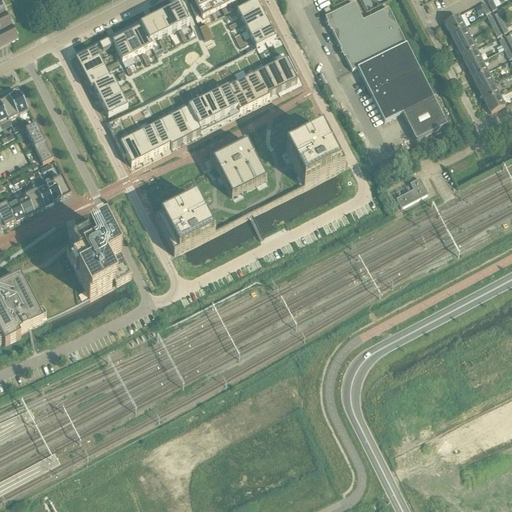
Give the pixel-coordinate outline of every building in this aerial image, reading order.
[(206,0),(193,0),(193,1),(201,16),(203,20),(214,14),(206,0)] [(219,0),(206,0),(214,14),(224,9),(219,0)] [(219,0),(224,9),(236,3),(234,0),(219,0)] [(193,1),(189,5),(195,19),(201,16),(193,1)] [(492,1),(487,4),(493,13),(497,11),(492,1)] [(241,12),(237,14),(242,24),(261,14),(257,4),(251,7),(241,12)] [(388,10),(363,22),(354,5),(325,20),(353,73),(358,71),(406,46),(388,10)] [(486,17),(490,15),(485,5),(481,7),(481,8),(484,14),(486,17)] [(481,8),(476,11),(479,17),(484,14),(481,8)] [(180,9),(170,14),(179,32),(189,27),(180,9)] [(326,17),(331,14),(329,9),(323,11),(326,17)] [(0,32),(12,27),(5,14),(0,16),(0,32)] [(170,14),(160,19),(169,37),(178,32),(179,32),(170,14)] [(261,14),(242,24),(242,25),(246,33),(266,23),(261,14)] [(499,14),(494,17),(499,26),(504,24),(499,14)] [(450,37),(464,29),(459,18),(444,26),(450,37)] [(492,29),(496,27),(492,18),(487,20),(492,29)] [(160,19),(151,24),(160,41),(169,37),(160,19)] [(266,23),(246,33),(251,42),(271,32),(266,23)] [(145,26),(140,29),(141,31),(142,30),(150,46),(151,46),(159,42),(160,41),(151,24),(145,26)] [(504,24),(499,26),(504,36),(509,34),(504,24)] [(207,26),(199,30),(204,43),(212,39),(213,39),(208,29),(207,27),(207,26)] [(12,27),(0,32),(0,49),(18,40),(12,27)] [(497,40),(502,37),(496,27),(492,29),(497,40)] [(456,48),(470,41),(464,29),(450,37),(456,48)] [(141,31),(132,35),(142,55),(152,50),(151,46),(150,46),(142,30),(141,31)] [(271,32),(251,42),(256,52),(256,51),(275,42),(276,42),(273,36),(271,32)] [(132,35),(123,40),(133,60),(141,56),(142,55),(132,35)] [(115,124),(108,128),(118,148),(130,142),(140,137),(150,132),(159,127),(169,122),(178,118),(188,112),(198,107),(208,103),(217,98),(227,93),(231,91),(237,88),(247,83),(256,78),(266,73),(276,68),(290,61),(280,40),(275,42),(256,51),(257,52),(254,53),(246,58),(244,58),(216,73),(215,73),(201,80),(198,82),(185,89),(163,100),(140,112),(130,117),(115,124)] [(123,40),(112,45),(114,49),(117,54),(122,65),(132,60),(133,60),(123,40)] [(91,55),(76,63),(81,73),(100,63),(97,57),(114,49),(112,45),(110,41),(89,52),(91,55)] [(462,59),(476,52),(470,41),(456,48),(462,59)] [(503,52),(508,50),(503,41),(499,43),(503,52)] [(371,98),(420,74),(406,46),(358,71),(371,98)] [(509,62),(511,60),(511,57),(508,50),(503,52),(509,62)] [(468,71),(482,63),(476,52),(462,59),(468,71)] [(290,61),(276,68),(287,90),(297,85),(294,79),(299,77),(290,61)] [(100,63),(81,73),(86,82),(105,72),(100,63)] [(473,82),(488,75),(482,63),(468,71),(473,82)] [(276,68),(266,73),(277,95),(287,90),(276,68)] [(105,72),(86,82),(91,92),(113,81),(113,80),(110,81),(105,72)] [(266,73),(256,78),(269,102),(269,101),(268,99),(277,95),(266,73)] [(420,74),(371,98),(385,126),(403,117),(416,143),(447,128),(434,102),(420,74)] [(479,93),(493,86),(488,75),(473,82),(479,93)] [(256,78),(247,83),(259,106),(269,102),(256,78)] [(113,81),(91,92),(94,91),(98,100),(118,90),(117,89),(113,81)] [(247,83),(237,88),(249,111),(259,106),(247,83)] [(485,104),(499,97),(493,86),(479,93),(485,104)] [(231,91),(227,93),(239,116),(249,111),(237,88),(231,91)] [(118,90),(98,100),(103,110),(123,100),(118,90)] [(227,93),(217,98),(230,121),(239,116),(227,93)] [(19,94),(9,100),(18,118),(28,113),(19,94)] [(491,116),(505,108),(499,97),(485,104),(491,116)] [(217,98),(208,103),(220,126),(230,121),(217,98)] [(9,100),(0,104),(0,106),(9,123),(18,118),(9,100)] [(123,100),(103,110),(108,120),(128,110),(123,100)] [(208,103),(198,107),(210,131),(218,128),(220,126),(208,103)] [(0,106),(0,127),(1,129),(0,127),(9,123),(0,106)] [(198,107),(188,112),(200,136),(210,131),(198,107)] [(188,112),(178,118),(191,141),(200,136),(188,112)] [(178,118),(169,122),(181,146),(191,141),(178,118)] [(169,122),(159,127),(171,151),(181,146),(169,122)] [(159,127),(150,132),(161,154),(170,150),(171,151),(159,127)] [(36,128),(25,133),(34,150),(45,145),(36,128)] [(150,132),(140,137),(151,159),(161,154),(150,132)] [(169,216),(156,222),(174,258),(215,238),(251,219),(304,192),(345,171),(326,136),(313,142),(310,135),(165,209),(169,216)] [(140,137),(130,142),(142,164),(147,161),(151,159),(140,137)] [(130,142),(118,148),(124,160),(126,159),(131,169),(142,164),(130,142)] [(45,145),(34,150),(43,167),(53,162),(45,145)] [(57,181),(52,183),(54,186),(54,185),(62,202),(71,197),(62,179),(57,181)] [(414,193),(396,202),(397,202),(402,212),(428,197),(420,181),(410,187),(414,193)] [(52,183),(44,187),(46,190),(54,206),(62,202),(54,185),(54,186),(52,183)] [(34,187),(23,193),(25,198),(25,197),(35,216),(45,210),(37,194),(34,187)] [(37,194),(45,210),(54,206),(46,190),(37,194)] [(16,202),(25,221),(35,216),(25,197),(25,198),(16,202)] [(15,200),(4,205),(5,207),(6,207),(15,226),(25,221),(16,202),(15,200)] [(5,207),(0,210),(0,221),(5,231),(15,226),(6,207),(5,207)] [(0,346),(3,345),(3,344),(0,339),(0,289),(5,287),(6,287),(10,285),(11,284),(16,282),(19,288),(23,286),(24,288),(43,324),(43,325),(50,321),(55,319),(61,315),(81,305),(89,301),(84,293),(79,281),(73,270),(71,266),(67,258),(66,257),(73,253),(74,253),(91,244),(92,244),(95,249),(97,253),(108,248),(104,240),(106,239),(108,238),(100,223),(99,223),(77,234),(68,239),(31,258),(0,273),(0,346)] [(73,253),(66,257),(67,258),(71,266),(73,270),(79,281),(84,293),(89,301),(89,302),(102,295),(114,289),(114,291),(115,293),(121,290),(125,288),(132,284),(130,281),(125,271),(122,264),(121,264),(117,255),(107,236),(106,234),(105,234),(90,242),(89,242),(90,242),(90,244),(91,244),(74,253),(73,253)] [(0,339),(3,344),(3,345),(5,349),(12,345),(17,343),(21,341),(19,337),(20,337),(28,333),(31,331),(34,330),(39,327),(40,327),(43,325),(43,324),(24,288),(23,286),(19,288),(16,282),(11,284),(10,285),(6,287),(5,287),(0,289),(0,339)]
